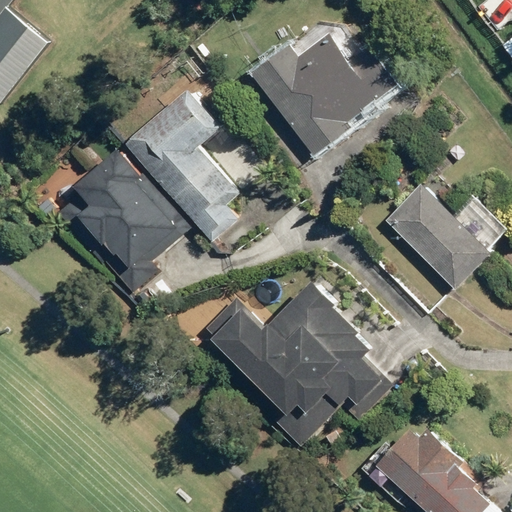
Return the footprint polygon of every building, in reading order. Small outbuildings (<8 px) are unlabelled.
[(0,0),(0,105),(52,42),(11,9),(18,0),(0,0)] [(511,7),(506,0),(470,0),(489,26),(511,9),(511,7)] [(293,44),(253,74),(318,158),(357,128),(353,123),(384,100),(333,34),(302,57),(293,44)] [(192,89),(130,143),(217,243),(244,220),(231,206),(245,194),(204,147),(226,128),(192,89)] [(196,226),(126,146),(80,186),(96,205),(72,225),(106,264),(109,261),(135,291),(161,269),(155,262),(196,226)] [(423,184),(387,220),(459,292),(495,256),(491,252),(454,216),(423,184)] [(511,231),(511,230),(475,194),(454,216),(491,252),(511,231)] [(237,300),(207,329),(287,410),(276,421),(302,448),(347,404),(362,418),(395,385),(368,358),(377,349),(313,283),(266,329),(237,300)] [(411,427),(378,464),(431,511),(506,511),(509,509),(482,486),(488,479),(432,429),(424,438),(411,427)]
